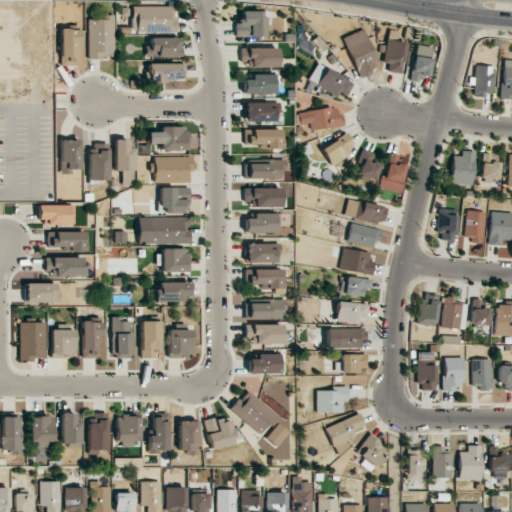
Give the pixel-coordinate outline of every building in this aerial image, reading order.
[(174,32),(174,5),(131,6),(131,32),(174,32)] [(264,11),(240,11),(240,20),(234,20),(234,37),(264,37),(264,11)] [(87,19),(88,58),(114,58),(113,14),(103,15),(103,19),(87,19)] [(343,37),(357,76),(379,68),(364,29),(343,37)] [(383,63),(389,64),(388,72),(401,73),(405,42),(396,41),(397,31),(387,30),(383,63)] [(145,57),(180,57),(180,38),(149,38),(149,46),(145,46),(145,57)] [(427,76),(432,48),(415,45),(408,80),(418,82),(420,75),(427,76)] [(276,48),(240,48),(240,67),(276,67),(276,48)] [(500,97),(511,97),(511,59),(501,60),(500,97)] [(345,95),(352,84),(318,62),(307,79),(335,97),(339,91),(345,95)] [(184,63),(148,64),(148,82),(162,82),(162,79),(184,78),(184,63)] [(473,95),(492,96),(492,66),(473,66),(473,95)] [(242,94),(275,93),(275,75),(250,75),(250,79),(242,79),(242,94)] [(245,102),(245,121),(276,121),(276,103),(245,102)] [(341,126),(338,106),(297,112),(299,125),(309,124),(310,130),(341,126)] [(160,150),(187,150),(187,126),(159,127),(160,150)] [(281,129),(243,129),(243,147),(281,147),(281,129)] [(352,144),(347,134),(320,147),(329,165),(351,154),(347,147),(352,144)] [(79,139),(59,139),(60,172),(79,172),(79,139)] [(132,170),(132,149),(127,149),(127,139),(113,139),(113,171),(132,170)] [(88,180),(107,180),(108,143),(88,143),(88,180)] [(374,180),(378,152),(360,150),(357,177),(374,180)] [(450,184),(472,184),(473,151),(460,151),(459,156),(450,156),(450,184)] [(379,187),(399,193),(409,159),(388,153),(379,187)] [(498,154),(480,154),(479,179),(497,180),(498,154)] [(191,157),(153,156),(152,181),(188,182),(188,170),(191,170),(191,157)] [(283,159),(243,159),(243,178),(282,179),(283,159)] [(183,213),(182,203),(188,203),(188,187),(158,187),(158,213),(183,213)] [(281,206),(281,187),(243,188),(243,207),(281,206)] [(343,215),(381,225),(386,208),(347,198),(343,215)] [(72,205),(36,205),(37,219),(45,219),(45,225),(72,225),(72,205)] [(454,241),(454,215),(445,215),(445,209),(437,208),(437,240),(454,241)] [(462,239),(481,243),(485,213),(467,210),(462,239)] [(488,245),(500,246),(500,239),(510,240),(511,212),(489,212),(488,245)] [(243,233),(277,232),(277,213),(251,213),(251,218),(243,218),(243,233)] [(137,244),(189,243),(188,230),(186,230),(185,217),(136,218),(137,244)] [(346,242),(375,248),(379,229),(350,223),(346,242)] [(84,251),(84,232),(46,231),(46,247),(62,247),(62,251),(84,251)] [(277,263),(277,244),(245,243),(244,262),(277,263)] [(160,272),(188,272),(187,248),(160,249),(160,272)] [(371,275),(372,262),(367,261),(368,252),(341,248),(338,270),(371,275)] [(81,256),(45,257),(45,277),(84,276),(84,266),(81,266),(81,256)] [(282,269),(243,269),(243,284),(261,284),(261,289),(283,288),(282,269)] [(370,278),(344,277),(344,295),(360,296),(360,290),(369,290),(370,278)] [(155,301),(189,300),(188,282),(155,282),(155,301)] [(54,283),(24,283),(23,302),(58,302),(59,291),(54,291),(54,283)] [(435,295),(418,295),(418,324),(435,325),(435,295)] [(440,327),(463,329),(466,301),(443,298),(440,327)] [(243,300),(244,319),(281,318),(281,310),(285,310),(285,299),(243,300)] [(470,326),(486,326),(487,299),(470,299),(470,326)] [(494,335),(511,335),(511,301),(494,301),(494,335)] [(334,320),(366,321),(367,303),(335,302),(334,320)] [(112,358),(130,358),(129,318),(111,318),(112,358)] [(97,358),(96,336),(101,336),(101,321),(81,322),(81,358),(97,358)] [(159,321),(140,321),(140,358),(158,358),(159,321)] [(45,359),(44,322),(18,322),(19,359),(45,359)] [(360,348),(360,339),(365,339),(364,328),(325,328),(325,348),(360,348)] [(191,330),(167,329),(167,357),(190,357),(191,330)] [(73,330),(50,330),(50,356),(74,356),(73,330)] [(417,390),(434,390),(433,352),(416,352),(417,390)] [(278,353),(255,354),(255,359),(247,359),(247,373),(278,373),(278,353)] [(365,372),(365,355),(340,354),(340,371),(365,372)] [(462,357),(442,357),(442,389),(462,389),(462,357)] [(489,389),(490,359),(471,359),(470,388),(489,389)] [(511,365),(497,366),(497,383),(504,383),(505,391),(511,391),(511,365)] [(315,389),(316,412),(342,412),(342,401),(347,400),(347,388),(315,389)] [(270,426),(278,418),(247,389),(229,409),(258,434),(268,423),(270,426)] [(60,444),(79,444),(80,422),(74,422),(74,413),(60,413),(60,444)] [(87,450),(106,450),(107,413),(88,413),(87,450)] [(139,443),(138,414),(115,415),(116,444),(139,443)] [(352,430),(364,425),(359,414),(324,428),(331,446),(354,436),(352,430)] [(28,416),(29,446),(52,445),(52,416),(28,416)] [(167,451),(167,416),(152,416),(151,435),(148,435),(148,451),(167,451)] [(228,416),(203,421),(209,449),(234,444),(228,416)] [(1,417),(0,448),(0,449),(9,450),(9,454),(20,454),(21,417),(1,417)] [(177,421),(178,453),(199,452),(198,420),(177,421)] [(276,447),(289,432),(277,423),(265,438),(276,447)] [(374,468),(382,458),(375,452),(382,443),(369,433),(354,452),(374,468)] [(480,446),(466,446),(466,452),(458,451),(457,479),(480,480),(480,446)] [(506,454),(496,453),(496,446),(488,446),(488,472),(505,472),(506,454)] [(450,478),(451,448),(431,448),(431,478),(450,478)] [(405,480),(423,480),(424,450),(406,450),(405,480)] [(310,511),(310,482),(300,482),(300,476),(291,477),(291,511),(310,511)] [(59,511),(58,481),(39,482),(39,506),(45,506),(44,511),(59,511)] [(89,511),(97,511),(109,511),(110,487),(100,486),(100,481),(90,481),(89,511)] [(139,482),(140,507),(146,507),(145,511),(160,511),(160,482),(139,482)] [(8,511),(8,487),(0,487),(0,511),(8,511)] [(63,488),(64,511),(70,511),(83,511),(83,487),(63,488)] [(185,511),(185,487),(166,487),(166,511),(185,511)] [(234,511),(235,490),(215,489),(215,511),(234,511)] [(241,490),(240,511),(258,511),(259,490),(241,490)] [(286,511),(286,492),(265,493),(265,511),(286,511)] [(31,511),(31,493),(14,493),(14,511),(31,511)] [(132,511),(133,493),(116,493),(115,511),(132,511)] [(190,511),(198,511),(197,511),(207,511),(207,493),(189,493),(190,511)] [(336,511),(336,495),(316,496),(316,511),(336,511)] [(385,511),(386,497),(366,497),(366,511),(385,511)] [(403,511),(424,511),(425,503),(404,503),(403,511)] [(452,511),(453,504),(432,503),(431,511),(452,511)] [(458,511),(479,511),(479,503),(458,503),(458,511)]
